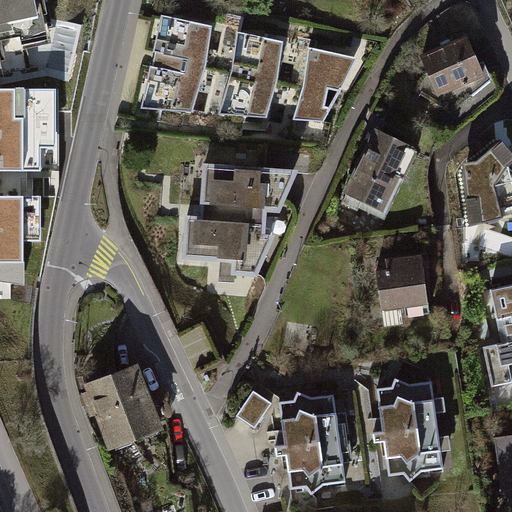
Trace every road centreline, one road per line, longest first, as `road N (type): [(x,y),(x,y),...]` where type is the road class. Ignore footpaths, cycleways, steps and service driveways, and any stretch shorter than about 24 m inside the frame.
road 1 (residential): [(239,511),(133,298),(113,271),(68,241)]
road 2 (tertiary): [(68,241),(54,294),(53,379),(96,511)]
road 3 (tertiary): [(118,0),(68,241)]
